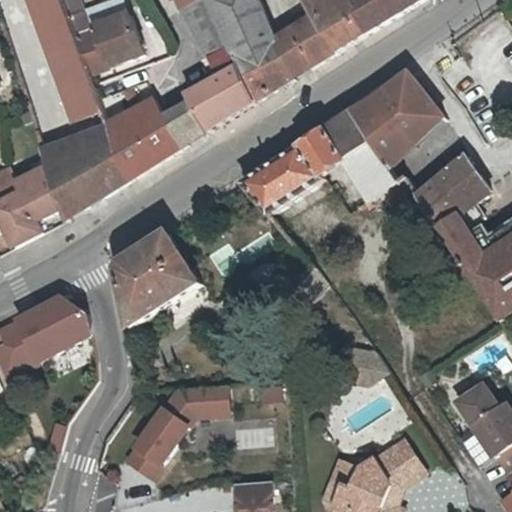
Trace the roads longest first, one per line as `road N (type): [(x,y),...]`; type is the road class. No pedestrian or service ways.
road 1 (primary): [(80,253),(456,12)]
road 2 (residential): [(80,253),(112,340),(114,386),(61,510)]
